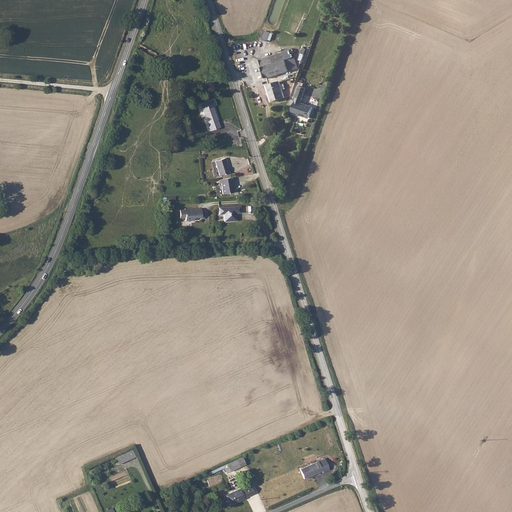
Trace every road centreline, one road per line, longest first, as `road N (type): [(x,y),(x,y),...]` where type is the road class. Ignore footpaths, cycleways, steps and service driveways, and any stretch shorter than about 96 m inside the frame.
road 1 (tertiary): [(357,476),(207,0)]
road 2 (secondary): [(144,0),(52,257),(0,330)]
